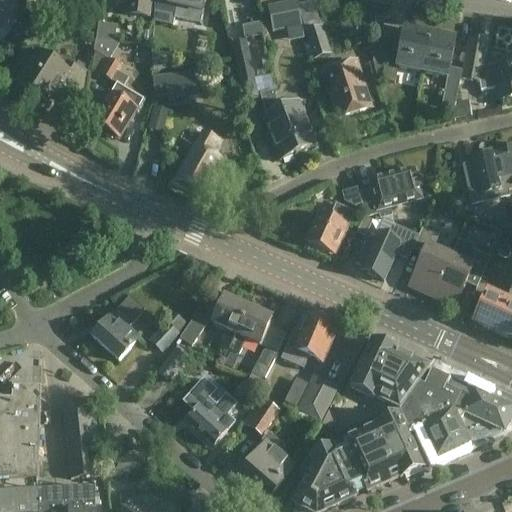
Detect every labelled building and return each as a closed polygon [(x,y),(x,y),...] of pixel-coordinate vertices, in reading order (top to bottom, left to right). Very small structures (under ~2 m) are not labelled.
[(64,0),(77,3),(76,8),(91,11),(93,0),(64,0)] [(113,0),(114,0),(128,2),(126,16),(148,19),(150,0),(113,0)] [(154,2),(153,43),(168,47),(172,27),(172,28),(174,18),(201,24),(206,0),(168,0),(168,5),(154,2)] [(239,0),(243,16),(252,15),(249,0),(239,0)] [(299,6),(298,3),(267,9),(272,35),(302,29),(299,6)] [(0,48),(17,22),(0,11),(0,48)] [(78,30),(95,32),(97,22),(79,21),(78,30)] [(242,28),(245,41),(263,38),(261,24),(242,28)] [(330,55),(326,44),(321,29),(306,34),(311,49),(315,60),(330,55)] [(390,42),(378,40),(373,64),(377,81),(393,84),(396,69),(422,74),(430,33),(417,31),(417,34),(404,31),(399,54),(389,52),(390,42)] [(274,52),(286,49),(288,60),(307,55),(302,33),(272,40),(274,52)] [(443,36),(430,33),(422,74),(447,79),(445,93),(441,92),(440,98),(444,99),(442,107),(455,109),(461,80),(462,74),(450,71),(455,42),(443,39),(443,36)] [(252,71),(245,41),(232,44),(244,101),(258,98),(252,71)] [(467,47),(462,74),(461,80),(479,83),(480,93),(495,90),(497,102),(511,99),(511,60),(490,65),(491,67),(482,68),(485,52),(467,47)] [(36,52),(16,83),(51,106),(63,88),(85,102),(89,74),(74,65),(69,73),(36,52)] [(153,56),(155,72),(172,70),(170,54),(153,56)] [(104,109),(94,126),(118,140),(135,112),(138,114),(144,102),(123,89),(126,84),(128,80),(118,74),(121,69),(109,62),(108,64),(103,61),(96,73),(116,85),(109,96),(108,95),(101,107),(104,109)] [(356,64),(322,75),(337,121),(371,110),(356,64)] [(152,79),(151,84),(153,97),(159,96),(159,90),(166,89),(167,98),(197,94),(195,77),(203,76),(202,70),(193,71),(193,73),(152,79)] [(298,155),(279,108),(277,109),(273,91),(260,95),(265,118),(262,119),(279,163),(298,155)] [(279,108),(298,155),(316,148),(299,104),(289,108),(287,105),(279,108)] [(130,123),(115,156),(124,161),(139,128),(130,123)] [(195,146),(176,179),(204,195),(223,162),(211,155),(218,142),(203,134),(196,147),(195,146)] [(511,149),(499,152),(508,191),(511,190),(511,149)] [(508,191),(499,152),(473,158),(474,164),(462,166),(469,200),(482,197),(483,204),(509,198),(508,191)] [(372,191),(359,194),(363,207),(366,219),(379,216),(380,221),(391,218),(389,209),(421,200),(417,187),(421,186),(418,175),(414,176),(413,172),(370,183),(372,191)] [(363,207),(359,194),(358,194),(357,190),(342,194),(344,204),(354,209),(363,207)] [(315,229),(308,246),(332,256),(339,240),(343,241),(349,228),(348,228),(354,214),(336,206),(329,220),(318,214),(312,227),(315,229)] [(366,239),(372,223),(364,220),(357,235),(366,239)] [(361,273),(384,283),(396,254),(409,260),(419,236),(395,225),(390,237),(379,232),(371,249),(365,247),(356,266),(362,269),(361,273)] [(432,299),(450,257),(433,250),(439,236),(423,229),(413,252),(423,256),(409,289),(432,299)] [(480,281),(490,259),(474,252),(476,248),(458,240),(450,257),(432,299),(455,310),(469,276),(480,281)] [(511,304),(487,293),(473,325),(511,342),(511,340),(511,304)] [(105,325),(92,339),(118,362),(131,348),(130,348),(138,339),(129,330),(145,312),(130,298),(113,316),(105,325)] [(229,353),(249,309),(245,307),(246,305),(235,301),(235,303),(225,298),(212,327),(226,333),(220,348),(229,353)] [(249,309),(229,353),(239,357),(245,341),(260,348),(272,319),(263,315),(264,313),(253,309),(252,310),(249,309)] [(196,316),(179,341),(191,349),(208,324),(196,316)] [(167,325),(178,336),(186,327),(175,317),(167,325)] [(296,352),(290,365),(303,370),(309,358),(321,364),(335,331),(309,320),(295,352),(296,352)] [(178,336),(167,325),(150,344),(162,355),(178,336)] [(399,414),(432,366),(429,368),(414,361),(413,362),(395,354),(395,353),(386,348),(388,345),(377,339),(375,343),(372,342),(349,389),(373,400),(374,399),(397,409),(399,414)] [(174,350),(157,377),(169,385),(187,358),(174,350)] [(265,350),(250,379),(261,384),(276,356),(265,350)] [(511,400),(435,365),(432,366),(399,414),(399,415),(409,437),(422,431),(437,463),(469,448),(471,449),(504,434),(507,428),(511,430),(511,400)] [(310,388),(298,411),(297,412),(321,425),(338,391),(314,379),(310,388)] [(246,380),(237,398),(250,405),(260,387),(246,380)] [(0,511),(39,511),(40,493),(37,494),(36,482),(38,482),(39,436),(39,386),(10,385),(10,398),(0,397),(0,511)] [(199,409),(186,424),(213,448),(227,433),(226,433),(234,424),(226,417),(236,406),(225,396),(215,407),(207,400),(199,409)] [(259,400),(242,425),(263,440),(281,414),(259,400)] [(90,401),(62,404),(69,483),(98,480),(90,401)] [(409,437),(399,415),(375,426),(376,428),(343,442),(346,448),(345,448),(363,490),(365,490),(367,494),(400,480),(400,481),(424,470),(409,437)] [(259,453),(241,474),(270,499),(284,483),(283,482),(294,469),(279,456),(283,450),(268,437),(256,451),(259,453)] [(363,490),(345,448),(334,453),(332,448),(309,459),(313,468),(293,507),(297,508),(294,511),(329,511),(356,500),(354,495),(363,490)] [(151,459),(108,461),(110,481),(153,478),(151,459)] [(95,511),(94,491),(40,493),(39,511),(95,511)] [(149,511),(150,507),(144,507),(143,496),(138,497),(138,492),(133,493),(134,497),(120,498),(120,511),(149,511)] [(161,506),(150,507),(149,511),(180,511),(179,494),(160,495),(161,506)] [(199,497),(187,504),(188,511),(220,511),(220,510),(212,506),(212,503),(199,497)]
